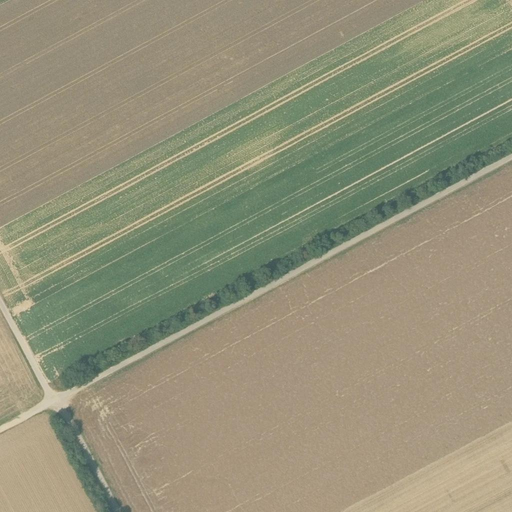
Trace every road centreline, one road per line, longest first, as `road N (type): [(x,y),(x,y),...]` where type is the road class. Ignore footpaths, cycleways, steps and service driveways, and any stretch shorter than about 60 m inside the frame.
road 1 (track): [(511,155),(0,431)]
road 2 (track): [(0,300),(113,511)]
